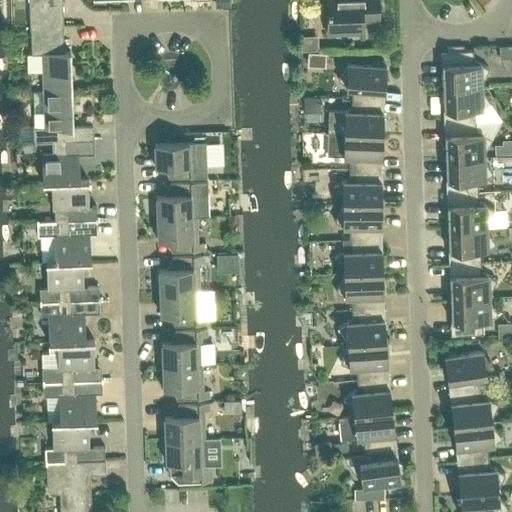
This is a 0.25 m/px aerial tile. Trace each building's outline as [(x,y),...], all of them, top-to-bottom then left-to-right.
[(28,0),(30,26),(63,25),(62,0),(28,0)] [(326,0),(328,32),(362,31),(361,18),(378,17),(377,0),(326,0)] [(31,53),(42,53),(43,89),(71,88),(70,49),(69,49),(69,50),(64,50),(63,25),(30,26),(30,28),(31,53)] [(511,44),(499,45),(500,55),(511,54),(511,44)] [(481,85),(481,82),(489,67),(480,63),(480,62),(479,62),(473,58),(473,49),(446,50),(447,63),(441,63),(442,86),(481,85)] [(346,84),(352,88),(351,97),(378,99),(378,87),(384,87),(385,64),(383,64),(383,59),(372,58),(371,63),(347,61),(347,64),(337,78),(345,84),(346,84)] [(448,108),(449,121),(475,120),(475,111),(481,107),(482,107),(490,101),(481,87),(481,85),(442,86),(443,109),(448,108)] [(93,124),(72,125),(71,88),(43,89),(43,90),(33,90),(33,111),(44,111),(44,126),(34,127),(34,138),(34,141),(94,139),(94,136),(93,136),(93,124)] [(383,111),(377,111),(378,99),(351,97),(351,106),(348,108),(345,110),(344,109),(344,110),(328,109),(327,132),(382,133),(383,111)] [(444,134),(445,156),(483,155),(483,153),(491,138),(483,133),(483,132),(482,132),(475,129),(475,120),(449,121),(449,133),(444,134)] [(347,157),(349,158),(349,167),(375,168),(376,156),(381,156),(382,133),(327,132),(327,154),(342,154),(343,155),(347,157)] [(93,141),(94,141),(94,139),(34,141),(34,143),(35,143),(35,141),(51,141),(52,152),(42,153),(43,180),(42,180),(42,181),(51,181),(51,180),(79,179),(79,178),(78,153),(94,153),(93,141)] [(206,140),(194,141),(154,142),(155,165),(169,165),(169,177),(207,175),(206,140)] [(451,179),(451,191),(478,191),(477,182),(483,178),(484,178),(484,177),(492,172),(484,157),(483,155),(445,156),(445,179),(451,179)] [(333,185),(342,200),(342,202),(381,202),(381,180),(375,180),(375,168),(349,167),(349,176),(343,180),(342,180),(333,185)] [(96,218),(96,205),(88,205),(87,179),(88,179),(88,178),(79,178),(79,179),(51,180),(51,181),(52,207),(54,207),(54,219),(38,220),(38,218),(36,218),(37,221),(96,218)] [(170,194),(156,194),(157,217),(196,215),(208,215),(207,180),(170,182),(170,194)] [(446,204),(447,227),(486,226),(486,223),(494,208),(485,204),(485,203),(484,203),(478,200),(478,191),(451,191),(452,204),(446,204)] [(375,225),(381,225),(381,202),(342,202),(342,205),(333,220),(342,224),(342,225),(343,225),(349,229),(349,238),(375,237),(375,225)] [(197,242),(196,215),(157,217),(157,239),(172,239),(172,251),(203,249),(203,242),(197,242)] [(37,221),(37,223),(38,223),(38,221),(54,221),(55,233),(53,233),(54,259),(54,260),(82,259),(82,260),(91,259),(91,258),(90,258),(89,232),(96,232),(95,221),(96,221),(96,218),(37,221)] [(453,249),(454,262),(480,261),(480,252),(486,248),(487,248),(487,247),(495,242),(486,228),(486,226),(447,227),(448,249),(453,249)] [(381,249),(376,249),(375,237),(349,238),(343,238),(343,250),(342,250),(342,251),(334,256),(343,270),(343,273),(382,272),(381,249)] [(173,267),(158,268),(159,290),(199,289),(198,262),(204,262),(203,254),(172,256),(173,267)] [(99,298),(99,296),(98,296),(98,285),(83,286),(82,260),(82,259),(54,260),(54,259),(45,260),(45,261),(46,261),(47,286),(39,286),(39,298),(39,301),(99,298)] [(449,274),(450,297),(488,296),(488,293),(496,279),(488,274),(488,273),(487,273),(480,270),(480,261),(454,262),(454,274),(449,274)] [(377,294),(383,294),(382,272),(343,273),(343,276),(335,291),(344,295),(344,296),(345,296),(351,299),(351,308),(378,306),(377,294)] [(200,316),(199,289),(159,290),(160,313),(174,312),(175,324),(206,323),(206,316),(200,316)] [(450,297),(450,320),(456,320),(456,333),(483,332),(482,322),(488,319),(489,319),(489,318),(497,313),(488,298),(488,296),(450,297)] [(48,340),(48,341),(57,341),(57,340),(85,339),(85,338),(84,312),(82,312),(81,300),(98,299),(98,301),(99,301),(99,298),(39,301),(40,314),(48,313),(49,340),(48,340)] [(384,318),(378,318),(378,306),(351,308),(352,317),(346,321),(345,321),(345,322),(337,327),(347,341),(347,344),(385,341),(384,318)] [(175,341),(161,342),(162,364),(201,363),(200,336),(206,336),(206,328),(175,329),(175,341)] [(42,368),(42,380),(102,378),(102,376),(100,376),(100,378),(86,378),(86,366),(94,366),(93,339),(94,339),(94,338),(85,338),(85,339),(57,340),(57,341),(58,367),(42,368)] [(382,364),(387,363),(385,341),(347,344),(347,346),(339,361),(348,365),(348,366),(349,366),(356,369),(356,378),(383,376),(382,364)] [(452,377),(454,389),(480,386),(479,377),(484,372),(485,372),(485,371),(493,365),(482,352),(482,349),(458,352),(457,348),(445,350),(446,354),(444,355),(447,378),(452,377)] [(202,390),(201,363),(162,364),(162,387),(177,386),(177,398),(208,397),(208,389),(202,390)] [(389,387),(384,388),(383,376),(356,378),(357,387),(352,391),(351,391),(351,392),(343,398),(353,411),(353,414),(391,410),(389,387)] [(102,381),(102,378),(42,380),(42,383),(44,383),(44,393),(59,392),(60,419),(60,420),(88,419),(88,420),(97,419),(97,418),(96,418),(95,392),(101,391),(101,381),(102,381)] [(450,402),(453,424),(491,420),(491,417),(497,402),(489,398),(489,397),(488,397),(481,394),(480,386),(454,389),(455,401),(450,402)] [(178,415),(164,416),(164,438),(204,437),(203,410),(209,410),(209,402),(178,403),(178,415)] [(388,433),(394,432),(391,410),(353,414),(339,415),(341,437),(355,435),(355,436),(356,436),(363,439),(364,448),(390,445),(388,433)] [(105,445),(89,446),(88,420),(88,419),(60,420),(60,419),(51,420),(51,421),(52,421),(53,448),(45,448),(46,458),(45,458),(45,460),(105,458),(105,445)] [(460,446),(461,458),(488,456),(487,447),(492,443),(494,442),(493,442),(501,436),(491,422),(491,420),(453,424),(455,447),(460,446)] [(178,473),(178,482),(211,481),(211,463),(205,463),(204,437),(164,438),(165,460),(167,460),(168,473),(178,473)] [(397,456),(391,457),(390,445),(364,448),(364,453),(344,456),(345,461),(361,481),(362,484),(386,481),(386,485),(398,484),(398,479),(400,479),(397,456)] [(457,470),(459,493),(498,490),(497,488),(505,473),(496,468),(495,468),(488,464),(488,456),(461,458),(463,470),(457,470)] [(105,461),(105,458),(45,460),(45,463),(46,463),(47,486),(59,486),(60,511),(90,511),(89,473),(105,473),(105,461)] [(366,490),(346,490),(345,511),(391,511),(392,488),(366,488),(366,490)] [(499,511),(507,507),(498,493),(498,490),(459,493),(460,511),(499,511)]
